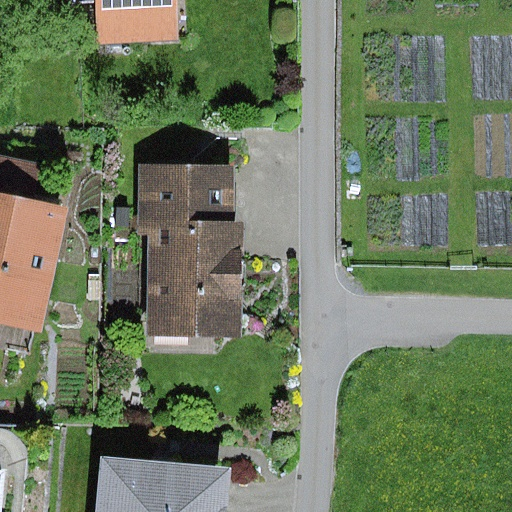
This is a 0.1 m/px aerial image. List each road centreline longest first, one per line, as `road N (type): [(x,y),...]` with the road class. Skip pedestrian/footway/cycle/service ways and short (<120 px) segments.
road 1 (residential): [(317,318),(315,0)]
road 2 (residential): [(511,321),(317,318)]
road 3 (residential): [(313,511),(317,318)]
